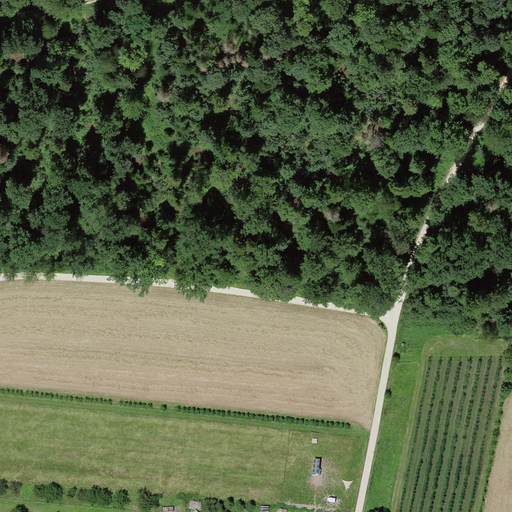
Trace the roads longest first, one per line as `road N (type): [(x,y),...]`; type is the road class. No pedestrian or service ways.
road 1 (track): [(0,277),(125,279),(396,315)]
road 2 (track): [(511,73),(417,248),(396,315)]
road 3 (track): [(358,511),(396,315)]
